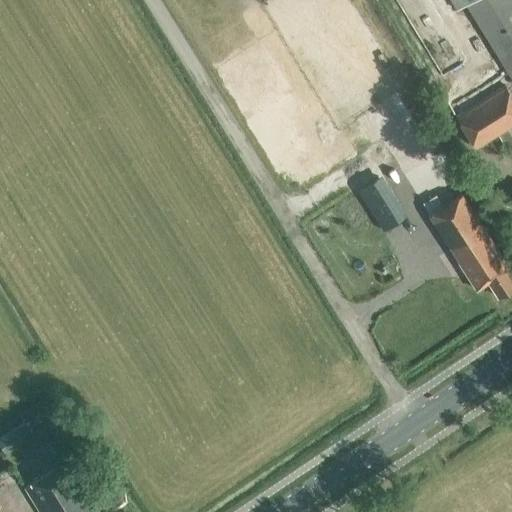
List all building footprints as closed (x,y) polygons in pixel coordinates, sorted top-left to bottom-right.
[(499,59),(442,96),(457,117),(456,118),(476,149),(498,135),(508,129),(511,126),(511,95),(507,87),(511,84),(511,0),(449,0),(456,11),(466,5),(499,59)] [(511,134),(508,129),(498,135),(504,143),(511,137),(511,134)] [(378,177),(355,191),(360,200),(380,230),(403,215),(383,185),(378,177)] [(462,194),(430,215),(433,220),(460,263),(477,288),(488,281),(498,297),(511,288),(511,277),(499,256),(497,257),(489,244),(492,242),(465,199),(462,194)] [(0,444),(6,454),(33,437),(24,423),(0,437),(0,444)] [(97,511),(66,461),(36,480),(25,487),(40,511),(97,511)]
